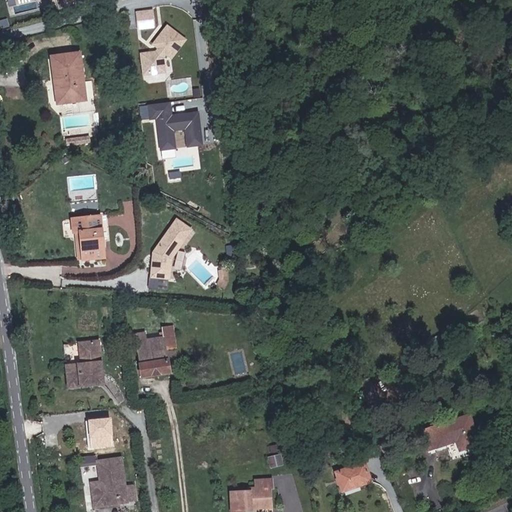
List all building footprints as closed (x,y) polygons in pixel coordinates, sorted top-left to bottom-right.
[(150,28),(148,13),(131,15),(132,30),(150,28)] [(160,72),(158,57),(161,53),(166,57),(180,40),(162,26),(148,44),(154,48),(151,52),(136,54),(139,75),(160,72)] [(80,83),(86,82),(82,52),(52,56),(59,103),(82,99),(80,83)] [(80,83),(82,99),(88,98),(86,82),(80,83)] [(167,119),(165,102),(144,105),(146,119),(152,119),(157,150),(171,148),(169,130),(181,129),(183,147),(198,145),(194,113),(172,116),(172,118),(167,119)] [(90,135),(69,137),(69,143),(90,140),(90,135)] [(100,255),(95,213),(67,217),(69,231),(71,231),(75,231),(78,258),(100,255)] [(176,217),(151,252),(148,287),(169,289),(171,263),(194,230),(176,217)] [(221,287),(228,282),(227,271),(219,271),(220,277),(217,280),(221,287)] [(169,334),(157,336),(159,348),(171,346),(169,334)] [(162,371),(159,348),(157,336),(133,341),(138,374),(162,371)] [(77,363),(63,364),(64,386),(96,384),(93,341),(75,343),(77,363)] [(112,417),(89,419),(91,448),(114,446),(112,417)] [(470,418),(439,428),(444,443),(457,440),(460,453),(479,446),(470,418)] [(124,500),(117,454),(104,456),(108,486),(86,489),(88,505),(124,500)] [(108,486),(104,456),(99,456),(102,482),(85,484),(86,489),(108,486)] [(360,469),(332,480),(340,500),(369,489),(360,469)] [(230,511),(250,511),(251,509),(269,509),(269,492),(274,492),(273,481),(253,481),(253,491),(245,491),(245,494),(230,495),(230,511)]
